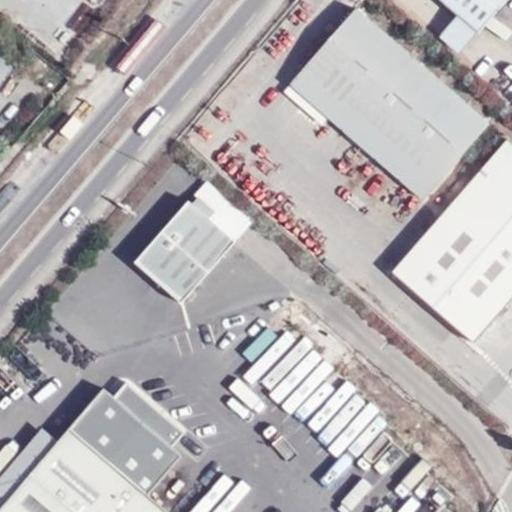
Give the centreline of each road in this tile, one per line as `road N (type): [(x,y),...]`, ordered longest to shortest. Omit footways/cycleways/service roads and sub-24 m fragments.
road 1 (secondary): [(0,297),(255,0)]
road 2 (secondary): [(204,0),(0,239)]
